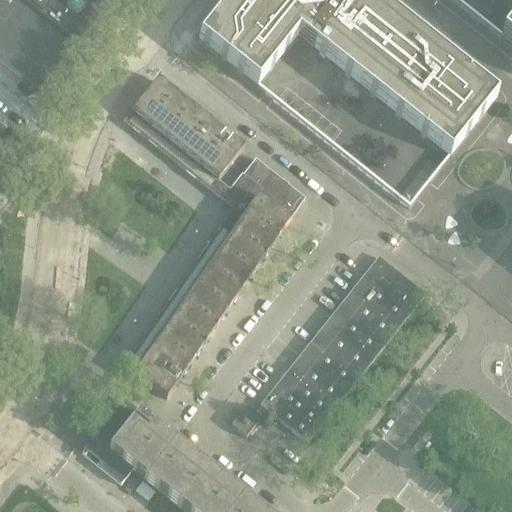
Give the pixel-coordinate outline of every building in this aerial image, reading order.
[(16,0),(0,0),(0,63),(38,94),(76,47),(16,0)] [(16,0),(76,47),(77,48),(115,0),(16,0)] [(420,41),(368,0),(324,0),(317,9),(305,0),(232,0),(198,43),(257,90),(297,39),(449,160),(496,102),(420,41)] [(511,24),(500,39),(511,48),(511,24)] [(157,84),(145,99),(132,115),(150,129),(175,98),(162,88),(157,84)] [(175,98),(150,129),(167,143),(192,111),(175,98)] [(192,111),(167,143),(183,156),(209,125),(192,111)] [(209,125),(183,156),(200,169),(225,138),(209,125)] [(225,138),(200,169),(218,183),(243,152),(225,138)] [(251,210),(232,236),(265,259),(305,202),(255,162),(231,193),(251,210)] [(232,236),(220,254),(253,277),(265,259),(232,236)] [(220,254),(208,272),(241,295),(253,277),(220,254)] [(378,261),(365,277),(389,296),(402,279),(378,261)] [(202,281),(195,290),(229,312),(241,295),(208,272),(202,281)] [(365,277),(352,293),(399,331),(412,315),(389,296),(365,277)] [(425,298),(402,279),(389,296),(412,315),(425,298)] [(195,290),(183,307),(216,330),(229,312),(195,290)] [(352,293),(340,309),(387,347),(399,331),(352,293)] [(183,307),(171,325),(204,348),(216,330),(183,307)] [(340,309),(327,326),(374,363),(387,347),(340,309)] [(171,325),(159,343),(192,366),(204,348),(171,325)] [(327,326),(314,342),(361,379),(374,363),(327,326)] [(314,342),(301,358),(348,395),(361,379),(314,342)] [(192,366),(159,343),(146,361),(179,384),(192,366)] [(301,358),(291,371),(288,374),(335,411),(348,395),(301,358)] [(179,384),(146,361),(134,379),(167,402),(179,384)] [(260,409),(307,446),(335,411),(288,374),(260,409)] [(248,511),(149,432),(152,428),(138,417),(129,410),(118,423),(114,420),(93,447),(88,443),(79,454),(121,488),(133,473),(182,511),(248,511)] [(246,410),(245,412),(231,429),(246,441),(261,422),(246,410)]
